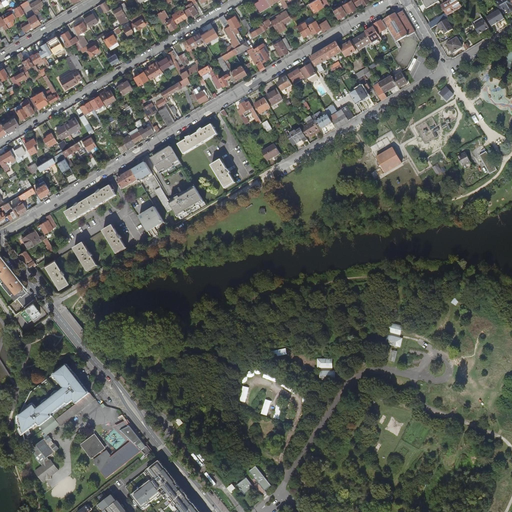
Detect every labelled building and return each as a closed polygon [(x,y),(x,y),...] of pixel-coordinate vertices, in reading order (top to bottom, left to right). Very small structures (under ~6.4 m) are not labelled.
[(33,0),(34,2),(29,5),(30,6),(37,17),(39,21),(42,19),(44,18),(39,11),(45,6),(43,3),(41,0),(33,0)] [(136,0),(143,12),(145,11),(141,3),(140,2),(138,0),(136,0)] [(187,0),(190,3),(182,8),(183,9),(188,17),(188,18),(198,12),(196,10),(193,5),(197,2),(195,0),(187,0)] [(256,4),(260,12),(270,6),(267,0),(259,0),(260,1),(256,4)] [(267,0),(270,6),(271,6),(272,5),(272,4),(279,0),(285,9),(289,7),(284,0),(267,0)] [(315,0),(309,4),(314,12),(323,6),(323,5),(319,0),(315,0)] [(344,5),(348,13),(356,8),(355,6),(351,0),(344,5)] [(423,0),(428,8),(438,2),(440,5),(442,4),(439,0),(423,0)] [(459,0),(451,0),(443,5),(447,13),(448,15),(463,6),(459,0)] [(511,0),(501,0),(497,3),(500,10),(502,11),(507,8),(510,13),(511,11),(511,0)] [(19,6),(21,9),(22,9),(23,10),(30,6),(29,5),(27,1),(19,6)] [(100,5),(104,11),(105,13),(111,9),(106,1),(100,5)] [(120,5),(130,20),(134,18),(125,3),(120,5)] [(165,3),(158,7),(161,12),(158,13),(164,23),(166,21),(171,30),(177,26),(172,18),(170,19),(165,10),(168,8),(166,4),(165,3)] [(114,11),(122,25),(129,21),(130,20),(120,5),(117,6),(118,8),(114,11)] [(14,9),(16,13),(15,13),(17,17),(23,13),(21,9),(19,6),(18,6),(14,9)] [(172,16),(177,23),(188,17),(183,9),(172,16)] [(343,9),(335,14),(338,19),(346,14),(343,9)] [(487,17),(492,26),(506,18),(502,11),(500,10),(497,12),(495,9),(490,11),(492,14),(487,17)] [(383,20),(388,28),(396,42),(408,35),(409,36),(416,31),(403,10),(397,14),(396,12),(383,20)] [(7,13),(1,17),(3,20),(4,19),(6,23),(9,28),(14,25),(13,22),(14,21),(13,19),(10,15),(13,13),(11,11),(7,13)] [(277,18),(271,22),(269,19),(266,20),(263,22),(263,23),(267,29),(273,25),(275,29),(280,26),(281,29),(285,27),(284,24),(291,19),(285,11),(276,17),(277,18)] [(131,24),(135,31),(146,24),(142,18),(142,17),(144,15),(143,12),(134,17),(137,21),(134,23),(134,22),(130,24),(131,24)] [(85,18),(90,27),(99,21),(94,13),(85,18)] [(447,13),(429,24),(432,28),(438,24),(448,19),(450,17),(448,15),(447,13)] [(109,18),(113,24),(119,21),(115,14),(109,18)] [(220,17),(226,28),(225,29),(226,29),(230,37),(233,41),(235,44),(239,42),(238,40),(232,30),(227,21),(223,15),(220,17)] [(227,21),(232,30),(240,25),(235,16),(227,21)] [(37,17),(29,21),(30,23),(33,28),(41,23),(39,21),(37,17)] [(483,17),(473,22),(474,24),(475,26),(485,20),(483,17)] [(242,21),(249,33),(252,31),(251,30),(245,19),(242,21)] [(442,27),(446,34),(454,29),(448,19),(438,24),(440,28),(442,27)] [(475,26),(480,33),(490,27),(486,19),(485,20),(475,26)] [(307,25),(311,31),(313,33),(321,28),(319,26),(316,20),(307,25)] [(375,27),(379,34),(388,28),(383,20),(374,25),(375,27)] [(122,25),(128,35),(134,32),(129,25),(131,24),(130,24),(129,21),(122,25)] [(305,21),(297,27),(303,38),(306,36),(306,35),(311,31),(307,25),(305,21)] [(76,36),(83,48),(86,46),(79,34),(85,31),(87,30),(83,22),(75,27),(79,34),(76,36)] [(30,23),(22,28),(24,32),(29,28),(31,32),(34,30),(33,28),(30,23)] [(201,34),(214,26),(211,23),(199,30),(201,34)] [(261,27),(248,35),(250,39),(265,30),(267,29),(263,23),(260,25),(261,27)] [(260,25),(251,30),(252,31),(249,33),(247,34),(248,35),(261,27),(260,25)] [(214,27),(201,35),(205,41),(206,43),(218,36),(214,27)] [(367,32),(372,42),(373,43),(378,39),(382,37),(379,34),(375,27),(367,32)] [(111,32),(113,35),(105,40),(109,46),(117,41),(115,37),(118,35),(114,29),(111,32)] [(61,37),(67,47),(75,42),(80,50),(81,50),(83,48),(76,36),(76,35),(72,37),(68,31),(62,35),(62,36),(61,37)] [(79,34),(86,46),(89,45),(84,36),(86,35),(85,31),(79,34)] [(353,40),(359,49),(372,42),(367,32),(353,40)] [(199,33),(193,37),(198,45),(200,50),(206,46),(204,43),(203,42),(205,41),(201,35),(199,33)] [(448,43),(453,52),(463,46),(458,37),(457,37),(456,34),(449,39),(451,41),(448,43)] [(97,40),(99,43),(104,51),(108,49),(101,37),(97,40)] [(188,43),(191,49),(198,45),(193,37),(186,41),(188,43)] [(282,40),(287,49),(290,47),(285,38),(282,40)] [(87,50),(91,56),(99,51),(96,45),(99,43),(97,40),(89,45),(86,46),(83,48),(81,50),(83,53),(87,50)] [(241,45),(235,48),(232,50),(235,54),(236,55),(247,48),(252,45),(249,40),(245,42),(241,45)] [(282,40),(274,45),(280,56),(288,51),(287,49),(282,40)] [(340,47),(343,51),(346,57),(356,51),(354,47),(356,46),(352,41),(351,41),(340,47)] [(44,60),(47,66),(49,64),(45,57),(53,52),(47,42),(40,46),(42,49),(39,52),(43,59),(44,60)] [(227,51),(222,42),(215,46),(218,50),(212,54),(216,60),(218,59),(222,56),(228,52),(227,50),(227,51)] [(324,50),(330,59),(335,56),(335,54),(336,53),(337,54),(343,51),(340,47),(337,42),(324,50)] [(182,46),(186,53),(188,51),(193,59),(194,59),(197,64),(187,70),(189,75),(198,70),(202,68),(191,49),(188,43),(182,46)] [(263,43),(254,49),(262,63),(270,58),(268,54),(265,50),(267,48),(263,43)] [(33,53),(38,62),(43,59),(39,52),(34,44),(31,46),(34,52),(33,53)] [(227,50),(228,52),(232,50),(235,48),(233,44),(232,44),(228,46),(226,48),(227,50)] [(248,50),(256,64),(257,64),(261,70),(265,67),(262,63),(254,49),(253,47),(248,50)] [(65,48),(55,54),(57,59),(67,53),(65,48)] [(168,53),(172,60),(173,62),(176,61),(175,59),(176,58),(175,56),(177,54),(174,49),(168,53)] [(222,56),(224,61),(235,54),(232,50),(228,52),(222,56)] [(312,57),(321,74),(326,71),(322,64),(322,63),(321,62),(323,61),(324,62),(330,59),(324,50),(312,57)] [(159,58),(160,60),(157,62),(158,63),(160,68),(172,60),(168,53),(167,52),(159,58)] [(117,53),(108,56),(112,64),(120,61),(117,53)] [(178,57),(182,62),(184,60),(187,59),(184,53),(178,57)] [(69,56),(77,69),(78,71),(82,68),(77,59),(79,58),(77,55),(75,56),(74,54),(73,54),(69,56)] [(218,59),(225,72),(229,69),(226,64),(224,61),(222,56),(218,59)] [(27,69),(28,68),(33,65),(29,58),(26,60),(25,61),(24,61),(23,62),(26,66),(27,69)] [(145,71),(151,79),(163,72),(160,68),(158,63),(150,68),(145,71)] [(202,68),(198,70),(201,75),(211,69),(208,65),(202,68)] [(242,65),(231,72),(236,80),(247,74),(242,65)] [(304,74),(306,78),(307,80),(317,74),(312,65),(302,70),(304,74)] [(11,79),(14,84),(17,88),(20,86),(18,81),(22,79),(22,80),(31,75),(27,69),(26,66),(22,69),(24,72),(11,79)] [(368,67),(356,74),(359,78),(365,74),(369,72),(371,71),(368,67)] [(0,71),(0,78),(1,81),(9,76),(5,68),(0,71)] [(60,79),(65,89),(70,86),(70,85),(72,84),(73,85),(78,81),(77,80),(82,77),(78,71),(77,69),(60,79)] [(289,75),(295,84),(306,78),(304,74),(304,75),(300,69),(289,75)] [(180,74),(183,79),(187,77),(189,75),(187,70),(180,74)] [(210,72),(213,77),(212,77),(219,88),(222,86),(218,79),(216,75),(213,70),(210,72)] [(135,77),(139,85),(148,79),(143,72),(135,77)] [(216,75),(218,79),(219,79),(223,86),(228,83),(226,80),(230,77),(228,73),(221,78),(218,74),(216,75)] [(394,78),(398,85),(400,87),(408,82),(402,73),(394,78)] [(359,78),(366,90),(370,88),(366,80),(368,79),(365,74),(359,78)] [(43,77),(51,89),(53,93),(56,91),(47,75),(43,77)] [(392,75),(379,83),(385,93),(398,85),(394,78),(392,75)] [(279,84),(286,95),(295,89),(287,76),(283,79),(284,80),(279,84)] [(167,89),(170,94),(190,82),(187,77),(183,79),(171,86),(167,89)] [(122,83),(128,92),(133,88),(128,80),(122,83)] [(118,86),(123,94),(128,92),(122,83),(118,86)] [(378,91),(383,100),(388,97),(385,93),(379,83),(374,86),(377,91),(378,91)] [(447,87),(440,94),(447,101),(455,95),(447,87)] [(193,90),(194,92),(198,100),(199,103),(206,99),(202,90),(198,92),(196,88),(193,90)] [(51,89),(44,94),(48,99),(49,99),(55,95),(58,98),(60,97),(56,91),(53,93),(51,89)] [(161,93),(164,98),(167,102),(168,101),(166,97),(170,94),(167,89),(161,93)] [(100,95),(106,105),(116,99),(111,90),(105,93),(104,93),(100,95)] [(267,95),(274,105),(284,99),(278,90),(272,93),(271,92),(267,95)] [(43,91),(31,99),(29,100),(31,103),(35,110),(49,102),(47,100),(48,99),(44,94),(43,91)] [(363,99),(367,104),(373,101),(369,95),(363,99)] [(90,101),(95,109),(104,104),(99,96),(90,101)] [(164,98),(156,103),(159,107),(167,102),(164,98)] [(255,104),(261,113),(271,107),(266,98),(255,104)] [(28,99),(21,103),(24,107),(29,116),(35,112),(30,103),(31,103),(29,100),(28,99)] [(239,112),(246,125),(250,122),(248,119),(247,117),(253,114),(259,124),(262,122),(250,101),(247,103),(246,102),(239,106),(241,110),(239,112)] [(92,110),(100,124),(102,122),(94,109),(93,109),(89,102),(81,107),(86,115),(88,114),(87,113),(92,110)] [(143,107),(149,116),(157,111),(152,102),(143,107)] [(343,109),(350,120),(355,117),(348,106),(343,109)] [(17,112),(21,120),(29,116),(24,107),(17,112)] [(159,111),(167,126),(175,122),(166,107),(159,111)] [(335,107),(327,112),(328,114),(329,116),(338,111),(335,107)] [(329,116),(334,123),(337,128),(350,120),(343,109),(342,108),(338,111),(329,116)] [(318,120),(324,129),(334,123),(329,116),(328,114),(322,118),(319,120),(318,120)] [(80,117),(90,135),(95,132),(84,115),(80,117)] [(65,125),(70,134),(81,127),(75,117),(71,120),(71,121),(65,125)] [(15,118),(3,125),(8,133),(20,126),(15,118)] [(263,124),(267,130),(268,132),(273,129),(268,121),(263,124)] [(301,129),(307,137),(311,135),(320,129),(314,121),(310,123),(309,124),(301,129)] [(180,144),(185,154),(218,134),(212,124),(204,129),(203,128),(200,132),(192,136),(188,137),(188,139),(180,144)] [(61,129),(57,131),(62,139),(69,135),(70,136),(69,137),(71,139),(72,138),(70,134),(65,125),(60,128),(61,129)] [(144,129),(148,136),(154,132),(150,126),(144,129)] [(139,130),(143,138),(144,138),(148,136),(144,129),(143,127),(139,130)] [(289,137),(294,146),(295,145),(295,146),(299,144),(302,141),(301,140),(303,139),(305,142),(308,140),(307,137),(301,129),(301,128),(297,131),(296,130),(292,133),(292,135),(289,137)] [(130,135),(134,143),(143,138),(139,130),(130,135)] [(44,139),(49,147),(57,142),(52,133),(47,135),(48,136),(44,139)] [(90,135),(80,141),(82,146),(85,144),(88,150),(96,145),(90,135)] [(123,139),(128,147),(135,143),(134,143),(130,135),(123,139)] [(34,138),(26,143),(28,147),(33,145),(36,143),(34,138)] [(58,144),(62,149),(63,151),(69,148),(64,141),(58,144)] [(76,144),(70,147),(73,151),(77,149),(81,154),(86,151),(82,146),(80,141),(76,144)] [(116,144),(122,154),(128,150),(124,144),(122,146),(119,142),(116,144)] [(107,143),(103,145),(105,148),(101,151),(106,159),(114,155),(107,143)] [(263,152),(269,162),(281,154),(275,144),(263,152)] [(10,150),(16,159),(22,156),(26,153),(22,147),(15,151),(14,148),(10,150)] [(61,152),(70,166),(73,164),(68,155),(71,152),(73,155),(75,154),(73,151),(70,147),(69,148),(63,151),(61,152)] [(180,160),(172,148),(151,161),(157,172),(161,170),(162,172),(172,167),(171,164),(180,160)] [(393,148),(377,158),(380,162),(394,154),(393,152),(395,151),(393,148)] [(10,150),(0,156),(0,162),(5,171),(10,168),(6,162),(9,160),(8,159),(10,158),(12,162),(16,159),(10,150)] [(45,154),(48,160),(53,157),(52,156),(49,150),(44,153),(45,154)] [(380,162),(384,169),(400,160),(395,151),(393,152),(394,154),(380,162)] [(61,152),(53,157),(55,162),(62,158),(63,160),(58,163),(63,172),(69,169),(68,167),(70,166),(61,152)] [(455,158),(461,167),(469,162),(463,153),(455,158)] [(482,157),(488,167),(495,163),(491,157),(488,159),(486,155),(482,157)] [(38,166),(40,171),(55,162),(53,157),(48,160),(44,162),(38,166)] [(213,165),(226,188),(236,182),(230,173),(231,172),(229,169),(228,169),(222,159),(213,165)] [(400,160),(384,169),(386,172),(402,163),(400,160)] [(36,163),(29,168),(33,175),(40,171),(38,166),(36,163)] [(134,170),(139,179),(140,181),(153,174),(152,172),(147,163),(134,170)] [(438,165),(433,168),(437,175),(442,172),(438,165)] [(22,168),(16,172),(19,177),(25,174),(22,168)] [(117,180),(123,189),(139,179),(134,170),(133,170),(117,180)] [(20,182),(23,187),(24,187),(26,191),(32,188),(33,187),(27,178),(27,177),(20,182)] [(45,181),(40,184),(41,186),(36,189),(41,197),(45,195),(45,196),(48,194),(47,193),(50,191),(45,181)] [(67,212),(72,222),(117,195),(115,192),(115,191),(115,190),(115,189),(112,185),(103,190),(101,190),(98,192),(98,193),(81,204),(76,204),(76,207),(67,212)] [(206,202),(195,186),(171,202),(165,205),(173,220),(206,202)] [(13,199),(15,203),(21,199),(22,200),(35,192),(32,188),(26,191),(13,199)] [(9,202),(0,207),(0,219),(5,216),(3,213),(1,214),(0,212),(0,210),(1,210),(1,211),(5,208),(6,210),(11,207),(9,202)] [(13,209),(14,211),(17,216),(28,210),(23,203),(21,202),(19,204),(19,205),(13,209)] [(140,217),(149,231),(165,221),(156,207),(140,217)] [(49,219),(40,225),(45,233),(57,226),(51,214),(48,216),(49,219)] [(165,221),(149,231),(149,233),(165,223),(165,221)] [(104,231),(107,237),(118,254),(127,248),(122,239),(122,238),(120,235),(119,235),(113,225),(104,231)] [(22,238),(29,249),(44,239),(47,237),(45,234),(40,237),(36,231),(31,235),(30,233),(22,238)] [(44,239),(54,255),(56,253),(55,251),(47,237),(44,239)] [(74,248),(78,255),(88,271),(98,266),(93,256),(90,252),(84,243),(74,248)] [(19,254),(26,263),(34,258),(27,250),(19,254)] [(0,257),(10,269),(11,268),(0,254),(0,257)] [(0,257),(0,276),(10,269),(0,257)] [(35,260),(28,265),(31,269),(39,264),(35,260)] [(55,260),(45,266),(59,289),(69,283),(64,274),(64,273),(61,269),(55,260)] [(10,269),(27,291),(28,290),(11,268),(10,269)] [(10,269),(0,276),(0,280),(14,299),(21,295),(22,296),(27,291),(10,269)] [(20,312),(26,324),(40,314),(33,304),(20,312)] [(390,337),(388,343),(398,345),(400,344),(401,341),(399,339),(396,338),(398,333),(400,327),(390,325),(389,326),(388,329),(389,330),(392,332),(391,336),(390,337)] [(322,372),(322,378),(332,379),(334,377),(334,374),(333,372),(329,372),(329,367),(330,367),(330,360),(320,360),(319,361),(319,365),(320,366),(323,367),(323,372),(322,372)] [(53,373),(64,387),(36,407),(33,403),(28,407),(26,404),(22,411),(21,412),(18,417),(22,433),(24,432),(38,422),(41,419),(42,420),(50,414),(66,402),(74,396),(86,387),(67,362),(53,373)] [(86,387),(74,396),(66,402),(68,404),(74,399),(75,398),(78,402),(89,393),(90,393),(86,387)] [(39,426),(42,429),(46,434),(59,424),(60,426),(94,399),(89,393),(78,402),(76,403),(55,419),(52,416),(40,425),(39,426)] [(66,402),(50,414),(52,416),(68,404),(66,402)] [(41,419),(38,422),(40,425),(52,416),(50,414),(42,420),(41,419)] [(110,462),(114,471),(141,451),(146,456),(152,451),(127,420),(124,422),(119,425),(118,429),(131,441),(133,443),(110,462)] [(81,445),(91,459),(95,456),(95,455),(95,454),(96,454),(97,454),(99,453),(100,456),(93,461),(101,471),(110,456),(110,455),(107,451),(104,452),(103,450),(104,449),(104,448),(105,448),(104,447),(103,445),(102,445),(101,445),(100,444),(101,444),(101,443),(101,442),(100,442),(99,441),(99,442),(97,442),(96,441),(97,440),(97,439),(97,438),(96,436),(95,436),(95,435),(94,435),(90,439),(89,440),(90,441),(88,441),(88,440),(81,445)] [(37,445),(37,446),(35,446),(32,449),(32,451),(37,457),(36,458),(40,463),(43,466),(35,472),(43,482),(46,480),(45,474),(50,473),(51,477),(59,470),(50,460),(47,457),(53,453),(53,452),(55,450),(55,451),(59,449),(55,444),(54,444),(51,441),(52,440),(49,436),(37,445)] [(100,471),(106,479),(114,472),(114,471),(110,462),(133,443),(131,441),(112,456),(111,455),(110,455),(110,456),(101,471),(100,471)] [(200,511),(160,460),(125,487),(145,511),(200,511)] [(250,471),(255,478),(265,490),(271,486),(256,466),(250,471)] [(237,485),(245,494),(254,487),(250,482),(247,478),(237,485)] [(254,487),(265,502),(270,498),(265,490),(255,478),(250,482),(254,487)] [(112,495),(97,506),(101,511),(126,511),(116,499),(115,500),(112,495)]
